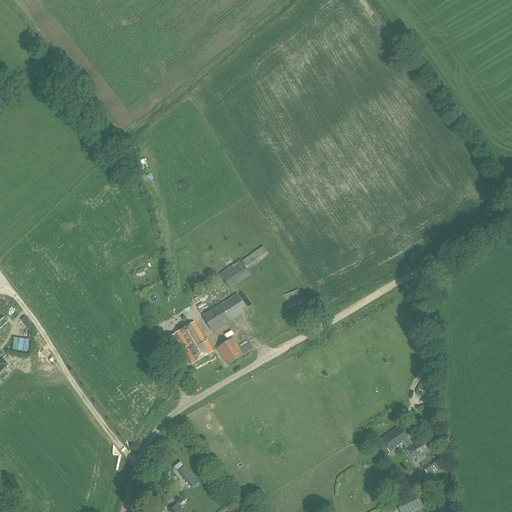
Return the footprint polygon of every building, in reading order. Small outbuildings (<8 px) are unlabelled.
[(230,290),(251,275),(247,268),(269,254),(264,246),(242,261),(241,259),(220,273),(230,290)] [(281,300),(290,314),(307,303),(299,289),(281,300)] [(203,316),(213,331),(247,310),(237,295),(203,316)] [(29,321),(25,324),(28,329),(33,325),(29,321)] [(185,352),(192,364),(214,351),(207,341),(206,342),(194,322),(175,333),(175,334),(168,338),(178,356),(185,352)] [(217,348),(228,365),(243,355),(253,349),(249,343),(239,349),(233,338),(217,348)] [(0,372),(8,364),(0,355),(0,372)] [(420,461),(422,465),(428,475),(441,466),(434,457),(426,463),(423,459),(425,458),(424,457),(431,452),(421,436),(412,442),(401,426),(381,439),(389,451),(404,441),(407,445),(405,447),(407,450),(406,450),(416,464),(420,461)] [(178,472),(191,487),(197,482),(184,467),(178,472)] [(395,501),(400,511),(412,511),(423,507),(415,491),(395,501)]
